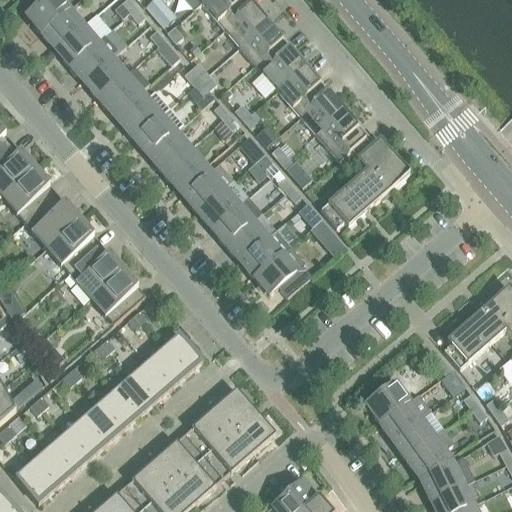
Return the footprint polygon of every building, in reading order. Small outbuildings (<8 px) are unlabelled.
[(51,0),(27,21),(42,38),(70,14),(57,0),(51,0)] [(158,0),(145,11),(163,33),(176,22),(158,0)] [(180,0),(194,16),(202,9),(212,0),(180,0)] [(212,0),(202,9),(225,35),(237,24),(229,15),(244,2),(243,2),(241,0),(212,0)] [(225,35),(240,52),(267,29),(252,12),(256,9),(247,0),(245,0),(243,2),(244,2),(229,15),(237,24),(225,35)] [(123,25),(131,18),(138,12),(129,3),(115,15),(123,25)] [(138,12),(131,18),(139,28),(146,22),(138,12)] [(42,38),(56,54),(84,30),(70,14),(42,38)] [(240,52),(255,69),(267,59),(275,68),(290,55),(290,56),(294,53),(285,43),(281,46),(267,29),(240,52)] [(56,54),(70,71),(98,47),(84,30),(56,54)] [(176,31),(168,38),(177,48),(184,41),(176,31)] [(151,41),(160,52),(167,46),(158,35),(151,41)] [(84,87),(112,63),(120,57),(106,40),(98,47),(70,71),(84,87)] [(160,52),(157,55),(171,71),(180,63),(181,62),(167,46),(160,52)] [(255,69),(278,96),(305,73),(290,56),(290,55),(275,68),(267,59),(255,69)] [(84,87),(99,103),(126,79),(112,63),(84,87)] [(199,68),(192,75),(201,85),(208,79),(199,68)] [(116,119),(118,122),(144,100),(141,97),(150,89),(135,72),(126,79),(99,103),(114,121),(116,119)] [(305,73),(278,96),(301,122),(313,112),(305,102),(320,90),(319,89),(322,86),(312,75),(309,78),(305,73)] [(185,81),(194,91),(201,85),(192,75),(185,81)] [(208,79),(201,85),(210,96),(218,89),(208,79)] [(201,85),(194,91),(203,102),(210,96),(201,85)] [(301,122),(316,139),(342,116),(328,100),(331,97),(322,86),(319,89),(320,90),(305,102),(313,112),(301,122)] [(232,98),(228,93),(223,97),(228,102),(232,98)] [(119,127),(134,144),(170,112),(155,95),(147,103),(144,100),(118,122),(121,125),(119,127)] [(215,115),(224,125),(231,119),(221,109),(215,115)] [(235,116),(244,125),(252,119),(243,109),(235,116)] [(148,160),(176,136),(185,129),(170,112),(134,144),(148,160)] [(252,119),(244,125),(251,133),(261,124),(255,116),(252,119)] [(340,167),(351,157),(351,156),(369,140),(360,129),(357,132),(342,116),(316,139),(340,167)] [(231,119),(224,125),(233,136),(240,130),(231,119)] [(256,140),(266,152),(278,142),(267,130),(256,140)] [(0,160),(12,150),(4,142),(6,140),(0,133),(0,160)] [(148,160),(162,177),(190,153),(176,136),(148,160)] [(351,156),(351,157),(367,175),(390,155),(380,144),(376,147),(369,140),(351,156)] [(249,154),(258,165),(265,159),(256,148),(249,154)] [(0,160),(0,198),(3,202),(35,174),(21,157),(19,158),(12,150),(0,160)] [(272,157),(282,169),(289,162),(280,151),(272,157)] [(179,193),(182,196),(208,173),(190,153),(162,177),(178,194),(179,193)] [(367,175),(361,180),(381,203),(382,205),(390,198),(389,196),(410,178),(390,155),(367,175)] [(265,159),(258,165),(267,175),(274,169),(265,159)] [(289,162),(282,169),(292,180),(299,174),(289,162)] [(183,200),(198,218),(234,186),(219,169),(211,176),(208,173),(182,196),(185,199),(183,200)] [(3,202),(25,228),(56,201),(48,192),(50,191),(35,174),(3,202)] [(310,184),(303,176),(294,183),(302,192),(310,184)] [(361,180),(341,197),(361,220),(381,203),(361,180)] [(278,188),(287,198),(294,192),(285,182),(278,188)] [(198,218),(212,234),(249,203),(234,186),(198,218)] [(294,192),(287,198),(296,208),(303,202),(294,192)] [(361,220),(341,197),(329,208),(321,215),(337,233),(344,227),(348,231),(361,220)] [(25,228),(47,253),(80,225),(65,208),(63,209),(56,201),(25,228)] [(226,250),(254,226),(263,219),(249,203),(212,234),(226,250)] [(307,221),(316,232),(323,226),(314,215),(307,221)] [(47,253),(69,278),(100,252),(93,243),(94,241),(80,225),(47,253)] [(226,250),(240,267),(268,243),(254,226),(226,250)] [(323,226),(316,232),(325,242),(332,236),(323,226)] [(268,243),(240,267),(255,283),(291,252),(277,235),(276,235),(268,243)] [(345,253),(346,253),(337,243),(327,252),(335,261),(345,253)] [(69,278),(91,304),(124,275),(109,258),(107,260),(100,252),(69,278)] [(291,252),(255,283),(269,300),(279,292),(288,303),(312,281),(303,271),(306,268),(291,252)] [(124,275),(91,304),(114,329),(145,303),(137,294),(138,292),(124,275)] [(8,288),(0,294),(0,302),(14,326),(24,318),(25,317),(8,288)] [(500,340),(506,335),(511,329),(511,295),(509,292),(487,310),(486,309),(478,316),(479,317),(500,340)] [(140,315),(134,321),(142,330),(148,325),(140,315)] [(480,358),(500,340),(479,317),(460,334),(480,358)] [(24,318),(14,326),(21,334),(31,326),(24,318)] [(4,320),(0,323),(0,333),(8,326),(4,320)] [(136,335),(142,330),(134,321),(128,326),(136,335)] [(460,375),(480,358),(460,334),(447,345),(451,349),(444,356),(460,375)] [(180,339),(163,354),(186,381),(203,366),(180,339)] [(47,342),(35,352),(53,373),(65,363),(47,342)] [(108,344),(102,349),(109,358),(115,353),(108,344)] [(12,347),(6,352),(10,356),(16,351),(12,347)] [(103,363),(109,358),(102,349),(95,354),(103,363)] [(22,350),(13,356),(17,364),(27,358),(22,350)] [(436,361),(426,350),(416,359),(426,370),(436,361)] [(163,354),(146,368),(170,395),(186,381),(163,354)] [(436,369),(446,380),(453,374),(443,363),(436,369)] [(146,368),(130,382),(154,409),(170,395),(146,368)] [(75,372),(69,378),(76,387),(82,382),(75,372)] [(453,374),(446,380),(454,390),(461,384),(453,374)] [(70,392),(76,387),(69,378),(62,383),(70,392)] [(42,382),(27,395),(32,401),(46,389),(42,382)] [(130,382),(114,396),(137,423),(154,409),(130,382)] [(366,410),(379,428),(409,406),(396,388),(366,410)] [(3,393),(0,395),(0,428),(16,415),(3,393)] [(192,433),(192,434),(177,447),(177,446),(132,486),(117,499),(101,511),(192,511),(216,491),(215,491),(230,478),(231,478),(276,439),(237,394),(192,433)] [(114,396),(98,410),(121,437),(137,423),(114,396)] [(392,446),(422,424),(432,417),(419,399),(409,406),(379,428),(392,446)] [(464,404),(471,415),(479,410),(471,399),(464,404)] [(42,401),(36,406),(44,415),(50,410),(42,401)] [(486,409),(494,420),(502,414),(494,403),(486,409)] [(38,421),(44,415),(36,406),(30,411),(38,421)] [(98,410),(81,425),(105,452),(121,437),(98,410)] [(479,410),(471,415),(480,427),(488,422),(479,410)] [(502,414),(494,420),(502,430),(510,424),(502,414)] [(392,446),(405,464),(435,442),(422,424),(392,446)] [(81,425),(65,439),(88,466),(105,452),(81,425)] [(9,429),(3,434),(11,444),(17,438),(9,429)] [(11,444),(3,434),(0,437),(0,443),(5,449),(11,444)] [(418,482),(420,484),(451,465),(448,460),(444,455),(452,449),(452,445),(444,435),(435,442),(405,464),(418,482)] [(65,439),(48,453),(72,480),(88,466),(65,439)] [(499,440),(486,449),(492,460),(499,457),(506,453),(499,440)] [(48,453),(32,468),(55,494),(72,480),(48,453)] [(499,457),(506,470),(511,466),(511,462),(507,453),(506,453),(499,457)] [(451,465),(420,484),(422,487),(431,506),(464,490),(475,485),(463,462),(455,467),(454,470),(451,465)] [(55,494),(32,468),(15,482),(38,509),(55,494)] [(309,511),(319,504),(303,486),(273,511),(309,511)] [(431,506),(434,511),(470,511),(474,510),(464,490),(431,506)] [(13,511),(0,496),(0,511),(13,511)]
